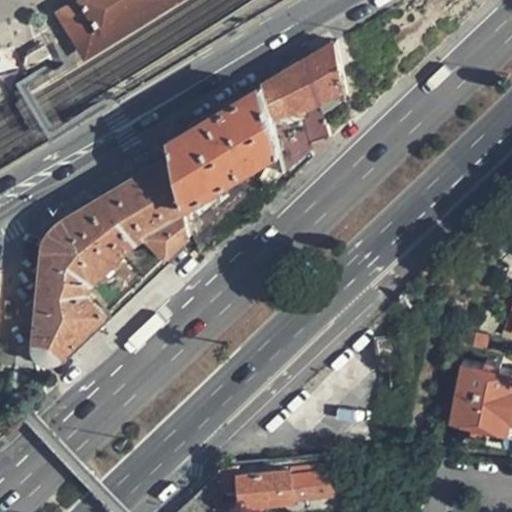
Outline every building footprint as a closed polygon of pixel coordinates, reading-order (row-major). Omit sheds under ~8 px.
[(129,18),(156,0),(75,0),(60,10),(83,47),(129,18)] [(156,0),(83,47),(90,58),(181,0),(156,0)] [(35,341),(43,357),(115,322),(97,286),(99,268),(157,240),(164,254),(197,238),(190,201),(283,155),(288,165),(313,153),(315,134),(332,130),(327,102),(350,91),(341,39),(174,119),(170,155),(47,215),(34,339),(35,341)] [(511,329),(504,327),(501,335),(511,338),(511,329)] [(375,336),(377,356),(397,354),(395,334),(375,336)] [(510,431),(511,421),(511,369),(499,367),(500,362),(485,359),(484,364),(461,359),(450,420),(473,425),(472,430),(487,432),(488,427),(510,431)] [(295,496),(292,471),(292,466),(240,472),(243,502),(295,496)] [(334,467),(292,471),(295,496),(336,492),(334,467)]
